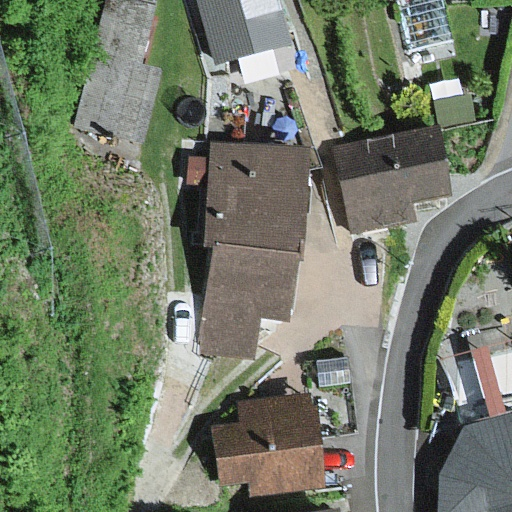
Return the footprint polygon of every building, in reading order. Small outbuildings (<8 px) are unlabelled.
[(101,0),(69,131),(139,148),(157,77),(136,72),(153,0),(101,0)] [(267,0),(194,0),(210,72),(280,57),(267,0)] [(467,99),(434,106),(439,130),(472,123),(467,99)] [(433,134),(333,150),(348,238),(411,228),(408,211),(445,205),(433,134)] [(300,158),(208,147),(206,162),(188,159),(184,188),(201,191),(194,252),(212,254),(287,264),(300,158)] [(287,264),(212,254),(198,356),(245,362),(250,321),(279,325),(287,264)] [(309,364),(312,400),(316,442),(353,438),(346,360),(309,364)] [(235,434),(212,436),(216,490),(246,488),(247,503),(320,497),(316,442),(312,400),(233,406),(235,434)] [(459,431),(436,481),(434,511),(511,511),(511,419),(509,418),(459,431)]
